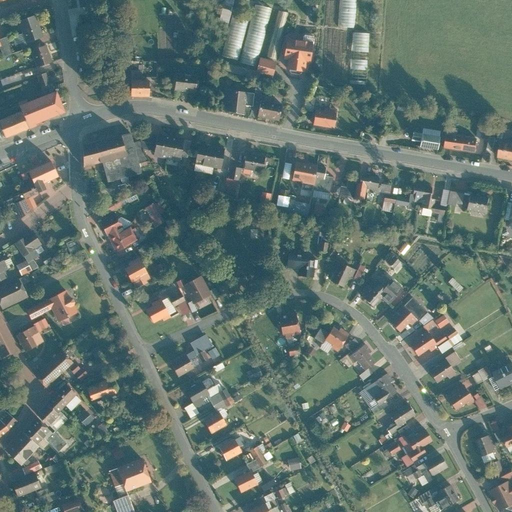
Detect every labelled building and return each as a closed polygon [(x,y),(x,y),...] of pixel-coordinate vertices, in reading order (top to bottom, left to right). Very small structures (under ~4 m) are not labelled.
[(233,0),(224,0),(219,21),(228,23),(233,0)] [(355,28),(356,0),(338,0),(337,27),(355,28)] [(272,10),(255,6),(241,62),(257,66),(272,10)] [(288,14),(278,12),(267,58),(276,61),(288,14)] [(43,38),(36,17),(19,22),(27,43),(27,44),(33,42),(43,38)] [(248,20),(233,17),(223,57),(238,61),(248,20)] [(365,83),(369,35),(354,33),(350,82),(365,83)] [(7,38),(0,40),(0,43),(1,47),(5,57),(13,54),(7,38)] [(313,43),(287,40),(284,61),(287,61),(286,71),(305,73),(306,64),(310,64),(313,43)] [(35,47),(33,42),(27,44),(27,43),(21,45),(24,51),(35,47)] [(52,64),(46,46),(31,51),(37,69),(52,64)] [(276,63),(260,59),(256,74),(272,78),(276,63)] [(128,74),(141,74),(141,60),(128,60),(128,74)] [(46,74),(38,77),(42,88),(50,86),(46,74)] [(197,76),(177,74),(175,91),(195,93),(197,76)] [(150,81),(131,80),(131,98),(149,98),(150,81)] [(259,99),(263,82),(256,81),(253,97),(259,99)] [(29,86),(19,90),(22,97),(31,94),(29,86)] [(251,104),(253,91),(226,89),(225,99),(227,100),(226,112),(243,114),(244,104),(251,104)] [(6,91),(0,93),(0,101),(1,106),(10,102),(6,91)] [(57,92),(19,106),(21,112),(0,120),(0,122),(7,141),(37,128),(36,126),(66,115),(57,92)] [(42,92),(32,96),(34,101),(44,97),(42,92)] [(313,111),(316,98),(306,95),(303,109),(313,111)] [(278,119),(282,104),(260,100),(257,115),(278,119)] [(324,109),(316,108),(313,125),(333,128),(336,108),(325,107),(324,109)] [(129,131),(82,143),(83,166),(101,161),(106,180),(140,172),(137,161),(138,159),(144,158),(141,147),(139,139),(132,141),(129,131)] [(153,155),(166,157),(169,134),(156,132),(156,134),(154,149),(153,155)] [(438,135),(419,132),(417,145),(436,148),(438,135)] [(148,140),(139,139),(141,147),(154,149),(156,134),(149,133),(148,140)] [(477,138),(444,133),(442,147),(475,152),(477,138)] [(182,136),(169,134),(166,157),(178,158),(179,155),(181,138),(182,136)] [(189,139),(181,138),(179,155),(187,156),(189,139)] [(511,143),(500,141),(497,156),(511,158),(511,143)] [(223,146),(197,142),(194,162),(220,167),(223,146)] [(265,155),(245,151),(242,171),(250,173),(251,168),(263,170),(265,155)] [(51,159),(29,170),(34,180),(39,191),(46,188),(44,182),(59,176),(51,159)] [(316,164),(295,160),(292,178),(313,182),(316,164)] [(326,166),(316,164),(313,182),(312,188),(329,192),(332,176),(325,174),(326,166)] [(238,179),(240,167),(230,165),(228,177),(238,179)] [(102,167),(95,169),(98,178),(105,176),(102,167)] [(370,175),(361,173),(359,184),(356,184),(354,197),(364,198),(365,191),(367,191),(370,175)] [(379,176),(370,175),(367,191),(377,193),(379,176)] [(356,178),(347,177),(345,186),(340,186),(339,197),(344,197),(344,195),(352,197),(356,178)] [(39,191),(34,180),(20,186),(26,197),(31,195),(39,191)] [(420,194),(422,185),(413,183),(411,193),(408,192),(405,207),(410,208),(412,200),(415,201),(416,194),(420,194)] [(402,186),(391,184),(389,193),(401,195),(402,186)] [(431,186),(422,185),(420,194),(418,206),(430,208),(430,211),(443,214),(444,205),(433,203),(434,197),(429,197),(431,186)] [(462,192),(448,190),(446,203),(453,204),(454,202),(460,203),(462,192)] [(126,196),(129,202),(138,199),(135,192),(126,196)] [(261,192),(260,201),(269,201),(270,192),(261,192)] [(396,195),(385,193),(382,208),(390,209),(392,202),(395,202),(396,195)] [(488,197),(468,193),(464,208),(485,212),(488,197)] [(31,195),(26,197),(31,208),(36,206),(31,195)] [(405,197),(396,195),(395,202),(394,208),(403,210),(405,197)] [(121,196),(100,208),(103,214),(124,202),(121,196)] [(31,208),(26,197),(13,203),(20,217),(31,208)] [(309,203),(289,199),(287,210),(307,214),(309,203)] [(138,202),(130,207),(134,214),(141,209),(138,202)] [(114,212),(98,221),(115,251),(136,238),(129,224),(123,227),(114,212)] [(162,221),(157,212),(149,216),(155,225),(162,221)] [(511,217),(504,216),(502,227),(511,229),(511,217)] [(328,252),(329,229),(320,229),(318,251),(328,252)] [(32,230),(15,241),(24,255),(35,248),(41,244),(32,230)] [(77,238),(66,242),(68,247),(79,243),(77,238)] [(79,243),(68,247),(70,252),(81,247),(79,243)] [(409,246),(405,243),(399,250),(403,254),(409,246)] [(35,248),(24,255),(27,259),(32,269),(39,266),(34,259),(39,255),(35,248)] [(299,267),(298,275),(312,276),(313,266),(317,266),(318,258),(300,256),(300,251),(286,250),(286,267),(299,267)] [(48,254),(42,258),(46,264),(52,260),(48,254)] [(399,260),(395,256),(388,263),(392,267),(399,260)] [(130,265),(124,269),(130,280),(138,275),(143,284),(150,280),(137,257),(128,261),(130,265)] [(27,259),(16,264),(21,274),(32,269),(27,259)] [(336,270),(331,281),(343,286),(349,274),(352,276),(356,269),(337,260),(333,269),(336,270)] [(162,262),(155,265),(159,272),(166,269),(162,262)] [(359,278),(365,267),(361,265),(355,277),(359,278)] [(38,269),(32,272),(34,277),(40,274),(38,269)] [(209,293),(200,275),(182,284),(192,302),(209,293)] [(18,276),(0,285),(0,302),(2,308),(28,295),(18,276)] [(371,289),(364,298),(373,306),(381,297),(388,303),(402,288),(390,279),(383,287),(374,279),(368,287),(371,289)] [(218,296),(214,287),(209,290),(213,299),(218,296)] [(78,310),(67,289),(47,299),(52,307),(59,320),(78,310)] [(182,295),(170,300),(172,306),(184,302),(182,295)] [(412,297),(397,312),(399,313),(390,322),(400,331),(408,323),(411,326),(426,311),(412,297)] [(151,305),(145,308),(153,322),(161,317),(162,320),(169,317),(159,298),(150,302),(151,305)] [(52,307),(47,299),(27,309),(32,318),(52,307)] [(191,301),(187,302),(191,313),(195,311),(191,301)] [(285,317),(279,318),(282,333),(284,333),(284,337),(291,336),(291,335),(299,333),(296,312),(285,314),(285,317)] [(443,314),(435,320),(440,327),(448,322),(443,314)] [(35,325),(16,334),(25,350),(38,343),(33,334),(39,331),(35,325)] [(339,330),(333,326),(329,332),(320,327),(313,337),(322,342),(324,339),(332,344),(330,346),(337,351),(348,332),(340,328),(339,330)] [(453,328),(446,333),(450,339),(457,334),(453,328)] [(421,338),(411,345),(418,355),(428,348),(431,351),(437,346),(447,339),(443,334),(434,340),(426,330),(419,335),(421,338)] [(0,356),(9,352),(0,335),(0,356)] [(354,338),(345,344),(348,349),(357,342),(354,338)] [(202,350),(196,339),(190,343),(196,353),(202,350)] [(447,339),(437,346),(441,352),(451,345),(447,339)] [(461,341),(452,347),(454,350),(464,345),(461,341)] [(365,344),(349,356),(355,363),(358,361),(364,370),(376,362),(368,353),(370,351),(365,344)] [(99,345),(91,350),(96,356),(103,351),(99,345)] [(298,345),(288,347),(289,354),(299,352),(298,345)] [(316,350),(310,346),(307,351),(312,355),(316,350)] [(62,350),(35,374),(47,386),(73,361),(62,350)] [(202,350),(196,353),(201,362),(207,359),(202,350)] [(454,350),(445,357),(452,367),(461,361),(454,350)] [(328,358),(320,351),(315,357),(323,363),(328,358)] [(185,354),(170,363),(178,376),(193,368),(185,354)] [(439,365),(428,371),(436,383),(447,375),(449,378),(457,373),(452,367),(445,357),(437,363),(439,365)] [(511,362),(493,372),(502,388),(511,383),(511,362)] [(75,363),(70,367),(74,373),(80,369),(75,363)] [(487,366),(479,370),(485,380),(493,376),(487,366)] [(80,369),(74,373),(81,381),(89,374),(82,367),(80,369)] [(368,368),(359,375),(363,380),(371,373),(368,368)] [(378,404),(396,392),(390,382),(393,381),(387,372),(370,384),(374,391),(377,388),(381,392),(374,397),(378,404)] [(53,386),(59,391),(67,383),(70,380),(64,378),(53,386)] [(112,378),(87,387),(91,398),(102,395),(103,398),(117,393),(112,378)] [(200,381),(186,389),(193,403),(208,394),(200,381)] [(59,391),(48,402),(58,412),(77,393),(67,383),(59,391)] [(458,393),(448,399),(455,409),(466,402),(468,406),(475,401),(474,401),(463,384),(456,390),(458,393)] [(218,393),(222,399),(229,395),(226,389),(218,393)] [(209,398),(212,405),(222,399),(218,393),(209,398)] [(474,401),(475,401),(480,409),(488,407),(478,393),(474,396),(476,399),(474,401)] [(229,395),(222,399),(225,406),(233,402),(229,395)] [(222,399),(212,405),(216,411),(225,406),(222,399)] [(48,402),(36,414),(47,424),(58,412),(48,402)] [(415,414),(408,403),(397,409),(396,406),(387,412),(394,423),(387,428),(391,434),(406,424),(404,421),(415,414)] [(8,410),(0,417),(0,418),(10,430),(19,422),(8,410)] [(217,411),(203,419),(211,433),(225,424),(217,411)] [(37,417),(23,432),(37,445),(44,437),(58,452),(67,443),(55,431),(53,433),(37,417)] [(0,437),(10,430),(0,418),(0,437)] [(497,421),(491,423),(494,430),(499,428),(497,421)] [(397,430),(400,434),(408,428),(405,425),(397,430)] [(432,440),(425,429),(415,435),(413,432),(405,437),(414,451),(408,454),(412,461),(426,453),(421,446),(432,440)] [(506,443),(504,436),(501,431),(495,433),(501,446),(506,443)] [(23,432),(6,450),(22,464),(39,447),(37,445),(23,432)] [(388,433),(378,440),(381,444),(391,437),(388,433)] [(490,434),(475,440),(481,456),(490,452),(496,450),(490,434)] [(233,438),(218,446),(225,460),(241,452),(233,438)] [(396,443),(383,451),(386,457),(400,449),(396,443)] [(250,451),(255,459),(262,455),(257,447),(250,451)] [(490,452),(481,456),(484,463),(492,459),(490,452)] [(57,453),(52,458),(56,462),(62,458),(57,453)] [(447,467),(440,454),(424,462),(428,468),(421,472),(428,482),(434,478),(433,476),(447,467)] [(262,455),(255,459),(259,467),(266,463),(262,455)] [(140,457),(107,470),(113,487),(121,484),(124,491),(149,482),(140,457)] [(297,457),(287,459),(289,470),(299,468),(297,457)] [(41,459),(23,467),(26,474),(44,466),(41,459)] [(259,467),(255,459),(245,464),(248,469),(251,468),(252,470),(259,467)] [(503,470),(500,460),(493,463),(497,472),(503,470)] [(414,465),(404,470),(406,475),(417,470),(414,465)] [(511,467),(497,474),(502,482),(511,476),(511,467)] [(73,468),(66,470),(69,477),(75,475),(73,468)] [(418,470),(412,473),(415,479),(421,475),(418,470)] [(249,471),(234,478),(241,491),(256,484),(249,471)] [(35,472),(12,481),(18,496),(41,487),(35,472)] [(511,483),(510,480),(490,490),(500,511),(511,505),(511,483)] [(458,499),(450,485),(436,493),(440,499),(435,502),(440,510),(458,499)] [(412,487),(407,493),(413,497),(417,491),(412,487)] [(285,496),(281,489),(275,492),(278,499),(285,496)] [(430,490),(418,497),(422,505),(427,503),(429,507),(435,503),(431,497),(433,496),(430,490)] [(37,504),(56,500),(55,493),(35,496),(37,504)] [(133,511),(126,494),(111,501),(115,511),(133,511)] [(79,498),(62,504),(64,511),(79,511),(84,510),(79,498)] [(288,511),(284,503),(280,505),(282,511),(288,511)]
